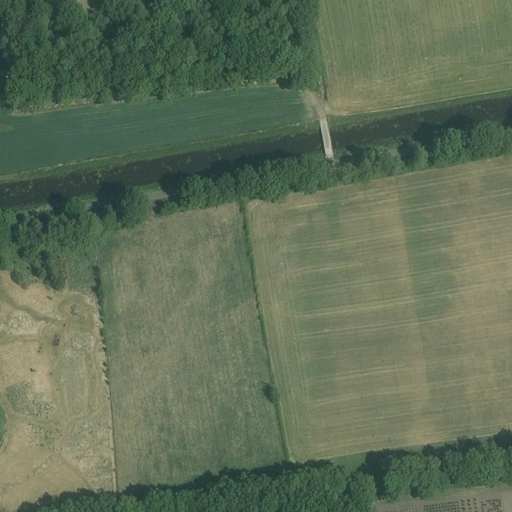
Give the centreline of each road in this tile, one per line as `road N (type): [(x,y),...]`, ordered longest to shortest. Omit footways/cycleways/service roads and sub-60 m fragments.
road 1 (unclassified): [(0,222),(511,131)]
road 2 (track): [(331,163),(314,95),(277,56),(193,26)]
road 3 (track): [(511,466),(371,488),(363,511)]
